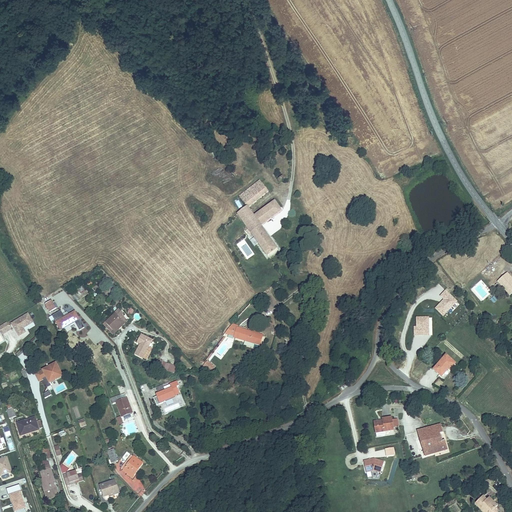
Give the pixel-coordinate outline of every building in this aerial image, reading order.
[(282,172),(275,176),(280,182),(286,178),(282,172)] [(239,197),(241,199),(247,207),(240,212),(238,215),(267,256),(278,249),(261,225),(282,210),(275,200),(255,215),(248,206),(268,190),(261,180),(248,190),(239,197)] [(508,278),(510,276),(507,272),(496,281),(496,282),(508,295),(511,291),(511,280),(511,281),(511,282),(508,278)] [(444,300),(435,308),(444,316),(458,301),(446,290),(440,296),(444,300)] [(58,307),(53,299),(47,303),(51,311),(58,307)] [(85,327),(75,311),(66,316),(62,310),(51,317),(53,321),(56,319),(61,326),(68,322),(70,324),(76,321),(81,329),(85,327)] [(118,312),(106,322),(114,332),(123,324),(121,321),(124,319),(118,312)] [(24,329),(33,322),(28,314),(12,324),(20,336),(26,332),(24,329)] [(414,326),(414,336),(431,335),(431,316),(416,316),(416,326),(414,326)] [(11,330),(7,323),(0,327),(0,331),(2,335),(11,330)] [(235,336),(258,343),(261,333),(238,326),(239,325),(235,323),(228,332),(235,334),(235,336)] [(141,343),(135,354),(143,358),(152,339),(141,333),(137,341),(141,343)] [(443,355),(431,370),(439,376),(446,369),(447,370),(453,363),(443,355)] [(55,376),(61,373),(56,363),(35,374),(39,381),(43,379),(48,387),(52,385),(50,383),(56,379),(55,376)] [(160,393),(161,395),(159,396),(155,397),(158,405),(167,402),(167,400),(177,396),(177,395),(182,393),(179,387),(181,386),(180,382),(172,384),(174,388),(167,390),(160,393)] [(137,415),(133,400),(126,402),(125,398),(116,401),(117,405),(120,404),(125,419),(137,415)] [(34,418),(26,420),(29,432),(43,428),(41,420),(35,422),(34,418)] [(395,432),(395,429),(394,422),(393,419),(384,421),(384,423),(376,424),(377,434),(378,439),(387,437),(386,433),(395,432)] [(29,432),(26,420),(17,423),(21,435),(29,432)] [(2,426),(6,436),(11,435),(8,425),(2,426)] [(441,427),(418,434),(425,457),(447,450),(445,441),(441,443),(439,436),(443,434),(441,427)] [(45,460),(52,459),(49,448),(43,450),(45,460)] [(114,449),(109,451),(113,462),(118,460),(114,449)] [(134,456),(124,470),(128,473),(129,472),(135,475),(144,462),(134,456)] [(375,459),(364,461),(367,472),(374,470),(381,472),(384,462),(375,459)] [(44,469),(50,468),(49,460),(42,462),(44,469)] [(15,477),(9,462),(0,464),(0,472),(0,474),(1,474),(2,476),(1,476),(3,481),(15,477)] [(57,472),(46,475),(48,484),(46,485),(48,492),(50,496),(49,496),(50,502),(53,501),(54,504),(61,502),(60,499),(65,498),(57,472)] [(80,473),(66,478),(70,488),(75,486),(74,485),(83,482),(80,473)] [(115,480),(102,485),(105,493),(110,492),(111,494),(114,493),(115,495),(120,494),(115,480)] [(22,490),(9,493),(13,511),(26,508),(22,490)] [(481,496),(472,505),(475,508),(477,506),(483,511),(495,511),(492,509),(496,505),(487,496),(484,499),(481,496)]
